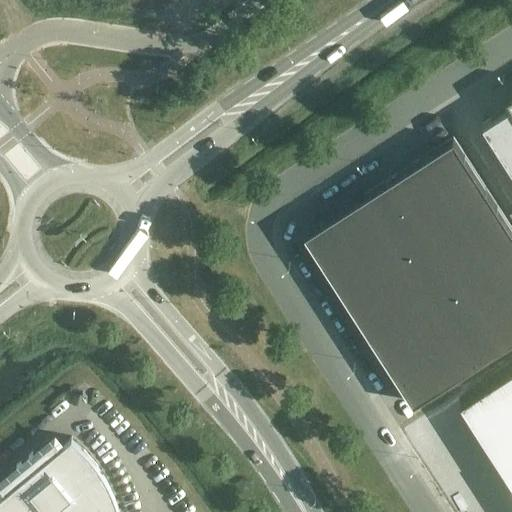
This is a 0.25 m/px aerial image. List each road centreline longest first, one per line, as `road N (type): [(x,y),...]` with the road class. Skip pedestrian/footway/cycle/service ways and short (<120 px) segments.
road 1 (unclassified): [(511,42),(278,191),(259,218),(263,257),(425,511)]
road 2 (primary): [(363,20),(349,21),(144,164),(105,179)]
road 3 (primary): [(136,218),(160,187),(358,33),(363,20)]
road 4 (unclassified): [(0,61),(53,30),(186,47),(260,0)]
road 5 (secondary): [(282,477),(282,459),(157,301),(134,255)]
road 6 (secondary): [(97,289),(136,318),(264,469),(282,477)]
